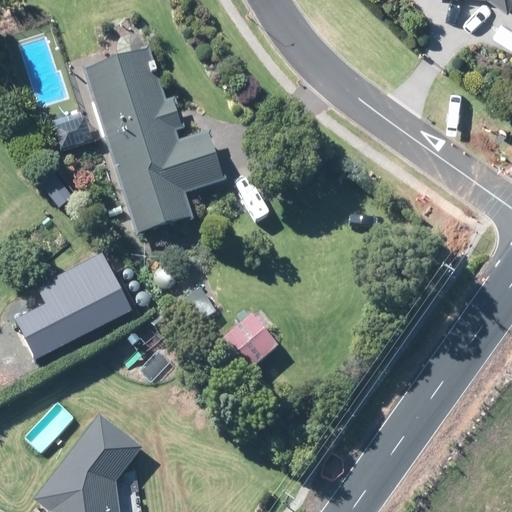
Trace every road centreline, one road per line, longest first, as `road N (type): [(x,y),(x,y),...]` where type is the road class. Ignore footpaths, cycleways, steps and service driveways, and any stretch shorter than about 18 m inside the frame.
road 1 (residential): [(511,209),(349,92),(304,53),(268,0)]
road 2 (tertiary): [(511,283),(350,511)]
